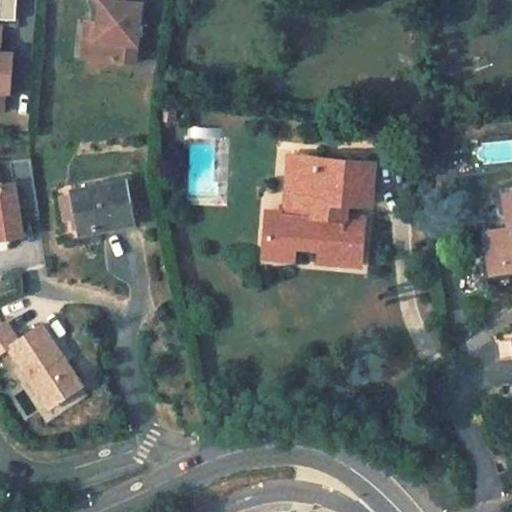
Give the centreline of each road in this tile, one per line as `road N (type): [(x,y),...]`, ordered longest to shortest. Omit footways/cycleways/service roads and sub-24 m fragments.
road 1 (secondary): [(186,472),(223,456),(286,446),(344,463),(387,499)]
road 2 (residential): [(186,472),(146,447),(56,474),(31,474),(0,452)]
road 3 (residential): [(487,511),(490,491),(454,397),(468,371),(511,366)]
road 4 (residential): [(217,511),(287,492),(359,511)]
